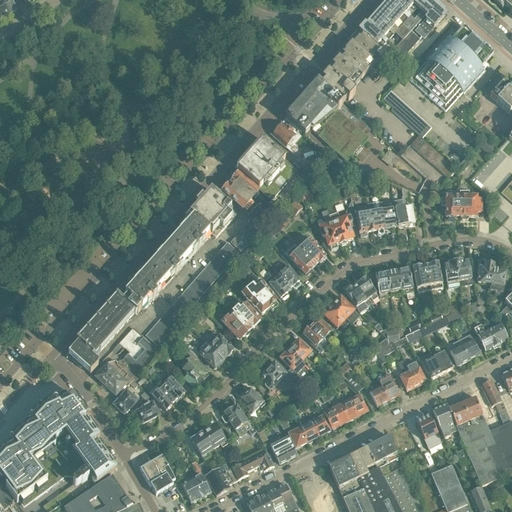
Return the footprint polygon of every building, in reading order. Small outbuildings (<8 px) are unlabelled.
[(17,11),(9,0),(0,0),(0,2),(10,16),(17,11)] [(406,29),(410,33),(425,16),(427,18),(414,32),(423,41),(443,19),(443,18),(444,17),(435,9),(436,9),(425,0),(391,0),(361,34),(382,53),(380,51),(387,42),(395,34),(410,17),(417,8),(421,12),(414,20),(406,29)] [(511,0),(497,0),(511,12),(511,0)] [(0,22),(0,23),(10,16),(0,2),(0,22)] [(410,17),(395,34),(403,41),(411,33),(410,33),(406,29),(414,20),(410,17)] [(471,35),(463,29),(463,28),(462,29),(450,42),(446,39),(425,62),(426,63),(409,82),(444,114),(462,95),(463,96),(484,73),(480,69),(493,55),(491,53),(490,52),(485,48),(485,47),(484,47),(471,36),(472,35),(471,35)] [(406,75),(414,66),(405,58),(420,41),(411,33),(403,41),(396,50),(388,58),(406,75)] [(380,62),(384,57),(380,54),(382,53),(361,34),(332,67),(317,84),(342,106),(346,101),(348,102),(355,95),(351,92),(378,61),(380,62)] [(380,51),(382,53),(388,58),(396,50),(387,42),(380,51)] [(511,84),(506,79),(489,99),(511,119),(511,84)] [(366,138),(371,131),(342,106),(317,84),(285,121),(286,122),(303,136),(304,138),(310,132),(345,164),(353,156),(362,164),(370,154),(362,146),(367,140),(366,138)] [(385,108),(394,98),(390,93),(381,103),(385,108)] [(394,98),(385,108),(390,112),(399,102),(394,98)] [(394,116),(403,106),(399,102),(390,112),(394,116)] [(403,106),(394,116),(399,120),(408,110),(403,106)] [(403,124),(412,114),(408,110),(399,120),(403,124)] [(412,114),(403,124),(408,128),(417,118),(412,114)] [(412,132),(421,122),(417,118),(408,128),(412,132)] [(295,146),(303,136),(286,122),(282,126),(281,125),(271,136),(291,154),(294,154),(297,150),(297,148),(295,146)] [(421,122),(412,132),(417,136),(426,126),(421,122)] [(421,140),(422,140),(430,130),(426,126),(417,136),(418,137),(421,140)] [(425,143),(422,140),(421,140),(418,137),(410,147),(416,152),(425,143)] [(491,156),(496,150),(486,141),(481,147),(491,156)] [(262,142),(236,172),(272,203),(298,173),(262,142)] [(423,158),(431,148),(425,143),(416,152),(423,158)] [(431,148),(423,158),(429,163),(437,153),(431,148)] [(435,169),(444,159),(437,153),(429,163),(435,169)] [(444,159),(435,169),(441,174),(450,164),(444,159)] [(409,162),(407,164),(425,180),(427,177),(409,162)] [(463,174),(470,168),(465,163),(459,170),(463,174)] [(450,164),(441,174),(448,180),(456,170),(450,164)] [(311,184),(315,179),(307,172),(303,177),(311,184)] [(238,177),(235,174),(230,180),(233,183),(230,185),(257,209),(257,208),(269,219),(274,224),(277,221),(273,218),(277,214),(257,196),(259,194),(239,176),(238,177)] [(351,192),(360,190),(371,189),(369,179),(349,182),(351,192)] [(248,218),(257,209),(230,185),(228,187),(227,186),(224,186),(221,190),(221,193),(248,218)] [(402,199),(402,201),(407,229),(408,228),(415,227),(413,220),(416,220),(415,217),(413,217),(411,209),(410,209),(407,193),(402,191),(402,193),(403,199),(402,199)] [(304,202),(309,197),(304,193),(300,198),(304,202)] [(459,194),(459,199),(459,219),(460,219),(460,220),(462,222),(467,222),(469,220),(469,219),(477,219),(477,214),(481,214),(481,202),(477,202),(477,199),(469,199),(469,194),(459,194)] [(220,234),(236,217),(214,197),(198,215),(208,224),(220,234)] [(459,219),(459,199),(446,199),(446,200),(441,200),(441,208),(445,208),(445,217),(447,219),(455,219),(459,219)] [(393,204),(394,206),(394,209),(395,216),(397,230),(398,230),(399,230),(407,229),(402,201),(393,203),(393,204)] [(293,219),(302,210),(295,203),(287,213),(293,219)] [(351,203),(345,216),(345,219),(340,221),(337,215),(329,218),(339,245),(339,246),(341,247),(347,245),(348,243),(347,242),(352,241),(353,239),(351,233),(354,232),(353,229),(354,228),(351,220),(354,219),(351,203)] [(367,206),(368,207),(368,208),(372,234),(376,233),(377,234),(385,233),(381,211),(380,206),(380,203),(367,206)] [(381,211),(385,233),(397,231),(397,230),(395,216),(394,209),(394,206),(393,204),(380,206),(381,211)] [(372,234),(368,208),(368,207),(364,208),(364,209),(365,216),(363,217),(362,214),(357,215),(357,218),(356,218),(359,236),(372,234)] [(339,245),(329,218),(327,212),(324,214),(322,214),(323,219),(326,226),(319,229),(323,239),(325,239),(328,247),(330,248),(331,252),(338,250),(336,245),(339,245)] [(126,300),(140,312),(141,312),(141,311),(144,312),(152,303),(157,298),(157,297),(175,277),(175,278),(179,272),(197,252),(202,247),(210,238),(209,235),(210,235),(215,240),(220,234),(208,224),(198,215),(193,220),(193,221),(185,230),(184,230),(179,235),(180,236),(172,246),(171,245),(170,246),(171,246),(162,256),(162,255),(157,261),(157,262),(149,271),(148,271),(148,272),(140,282),(139,281),(134,287),(126,296),(125,297),(127,298),(126,298),(127,299),(126,299),(127,300),(126,300)] [(277,227),(282,232),(286,228),(281,223),(277,227)] [(247,225),(244,229),(244,230),(254,238),(257,235),(247,225)] [(277,236),(282,232),(277,227),(272,231),(277,236)] [(244,229),(239,234),(240,234),(250,243),(254,238),(244,230),(244,229)] [(239,234),(235,239),(236,239),(246,248),(250,243),(240,234),(239,234)] [(271,244),(264,236),(255,247),(256,248),(256,249),(259,253),(271,244)] [(310,242),(305,237),(299,243),(295,246),(315,268),(319,264),(325,258),(310,241),(310,242)] [(236,239),(235,239),(230,244),(241,253),(246,248),(236,239)] [(233,255),(237,251),(228,244),(225,248),(233,255)] [(305,277),(310,272),(311,271),(315,268),(295,246),(285,255),(286,257),(289,260),(305,277)] [(230,259),(233,255),(225,248),(221,252),(229,259),(230,259)] [(226,262),(229,259),(221,252),(217,256),(226,263),(226,262)] [(223,266),(226,263),(217,256),(213,261),(222,267),(223,266)] [(243,260),(240,264),(238,266),(242,269),(247,269),(251,266),(243,260)] [(463,264),(462,260),(454,261),(458,283),(459,289),(472,287),(467,263),(463,264)] [(219,270),(222,267),(213,261),(210,265),(218,272),(219,270)] [(443,267),(444,272),(446,286),(447,291),(459,289),(458,283),(454,261),(447,263),(448,266),(443,267)] [(480,263),(477,285),(491,287),(494,270),(494,267),(485,266),(486,263),(480,263)] [(296,291),(300,287),(300,286),(298,283),(299,283),(284,264),(274,272),(275,274),(276,275),(289,291),(292,288),(294,290),(296,291)] [(216,274),(218,272),(210,265),(208,267),(206,269),(208,271),(210,272),(214,276),(216,274)] [(426,268),(430,292),(443,290),(438,266),(430,267),(430,268),(426,268)] [(417,295),(430,292),(426,268),(421,269),(413,270),(417,295)] [(212,278),(214,276),(210,272),(208,271),(206,269),(203,272),(201,274),(208,280),(210,281),(212,278)] [(494,270),(491,287),(490,292),(495,293),(494,298),(502,298),(502,294),(503,294),(505,277),(504,275),(498,274),(498,270),(494,270)] [(402,272),(397,273),(402,297),(406,296),(407,301),(414,300),(408,271),(402,272)] [(397,273),(386,276),(390,299),(402,297),(397,273)] [(201,274),(197,279),(205,286),(208,284),(209,282),(210,281),(208,280),(201,274)] [(289,297),(287,295),(290,292),(289,291),(276,275),(267,283),(269,286),(280,300),(281,300),(282,302),(284,302),(288,298),(289,297)] [(226,280),(231,285),(235,281),(230,276),(226,280)] [(386,276),(375,278),(379,299),(379,301),(390,299),(386,276)] [(197,279),(194,283),(202,290),(205,286),(197,279)] [(360,285),(356,287),(367,302),(364,304),(367,307),(367,308),(370,312),(375,309),(369,301),(371,299),(373,303),(379,299),(371,286),(371,287),(366,280),(365,281),(362,280),(360,282),(360,285)] [(279,307),(259,282),(241,296),(248,305),(249,304),(254,311),(255,310),(261,318),(266,313),(265,311),(268,308),(272,313),(279,307)] [(194,283),(190,287),(198,294),(199,294),(202,290),(194,283)] [(195,298),(198,294),(190,287),(186,292),(194,299),(195,298)] [(346,294),(356,309),(361,314),(367,308),(367,307),(364,304),(367,302),(356,287),(352,290),(349,289),(347,291),(347,293),(346,294)] [(507,315),(511,310),(511,289),(509,292),(511,294),(511,295),(504,303),(508,307),(505,310),(502,313),(504,318),(507,315)] [(220,300),(224,296),(219,290),(214,294),(220,300)] [(192,302),(194,299),(186,292),(183,296),(191,303),(192,302)] [(187,307),(188,306),(191,303),(183,296),(179,300),(187,307)] [(485,301),(477,298),(478,306),(481,307),(483,307),(485,301)] [(333,306),(331,308),(349,324),(354,319),(356,321),(360,316),(355,311),(354,312),(340,299),(335,304),(333,305),(333,306)] [(137,315),(140,312),(126,300),(123,304),(121,303),(120,303),(111,313),(110,313),(110,314),(101,324),(100,324),(101,325),(91,335),(90,335),(91,336),(74,354),(78,357),(75,361),(83,368),(90,360),(91,359),(93,360),(93,359),(94,358),(95,359),(136,313),(137,315)] [(185,310),(187,307),(179,300),(175,304),(183,311),(185,310)] [(469,302),(462,304),(464,310),(471,308),(469,302)] [(233,314),(250,331),(253,328),(254,329),(259,323),(259,321),(242,303),(236,309),(237,310),(233,314)] [(181,314),(183,311),(175,304),(172,308),(180,315),(181,314)] [(201,310),(207,316),(211,311),(205,305),(201,310)] [(495,313),(495,312),(498,308),(491,305),(488,310),(495,313)] [(456,307),(449,308),(449,311),(450,317),(454,315),(455,315),(456,315),(457,314),(457,308),(456,307)] [(172,308),(168,312),(176,320),(178,318),(180,315),(172,308)] [(328,312),(323,317),(337,330),(335,332),(339,335),(344,340),(346,337),(341,333),(349,324),(331,308),(330,310),(328,310),(328,312)] [(209,317),(207,316),(201,310),(190,322),(194,325),(201,318),(205,322),(209,317)] [(449,311),(440,316),(442,320),(450,317),(449,311)] [(168,312),(164,317),(172,324),(174,322),(176,320),(168,312)] [(232,312),(226,318),(225,317),(220,321),(240,341),(244,337),(247,338),(250,335),(250,331),(233,314),(232,312)] [(447,318),(446,319),(448,323),(450,326),(465,319),(461,312),(457,314),(456,315),(455,315),(454,315),(450,317),(447,318)] [(171,326),(172,324),(164,317),(160,321),(169,328),(171,326)] [(319,319),(311,328),(324,340),(331,332),(336,337),(339,335),(335,332),(333,329),(332,331),(328,327),(319,319)] [(446,319),(432,326),(436,333),(450,326),(446,319)] [(167,329),(169,328),(160,321),(157,325),(165,332),(167,329)] [(414,332),(420,329),(419,323),(408,329),(410,333),(414,332)] [(164,333),(165,332),(157,325),(153,329),(153,330),(161,337),(164,333)] [(499,325),(488,331),(496,348),(500,346),(500,345),(507,342),(499,325)] [(422,331),(419,332),(422,339),(435,333),(432,326),(422,331)] [(485,353),(492,349),(492,350),(496,348),(488,331),(485,326),(481,328),(481,327),(473,331),(485,353)] [(311,328),(302,337),(315,349),(321,354),(329,346),(324,340),(311,328)] [(161,337),(153,330),(153,329),(149,334),(157,341),(161,337)] [(160,355),(155,350),(133,330),(112,353),(116,358),(124,350),(129,355),(123,362),(109,365),(93,382),(113,400),(125,387),(127,388),(133,382),(134,382),(135,383),(141,377),(160,355)] [(382,332),(379,334),(386,340),(387,342),(386,333),(385,331),(383,332),(382,332)] [(397,331),(386,333),(387,342),(388,344),(388,346),(393,344),(397,342),(399,341),(399,339),(398,332),(397,331)] [(419,332),(405,338),(408,343),(409,346),(422,339),(419,332)] [(146,338),(154,345),(157,341),(149,334),(145,338),(146,339),(146,338)] [(211,347),(224,360),(227,357),(228,358),(234,352),(220,338),(219,339),(216,336),(211,341),(214,344),(211,347)] [(469,362),(480,356),(470,337),(459,342),(469,362)] [(397,342),(393,344),(396,349),(400,347),(408,343),(405,338),(399,341),(397,342)] [(291,350),(289,351),(302,363),(307,358),(309,359),(313,356),(298,342),(294,346),(293,345),(290,349),(291,350)] [(457,368),(469,362),(459,342),(452,346),(453,348),(448,350),(457,368)] [(200,357),(208,364),(208,366),(210,368),(211,367),(214,370),(216,370),(219,367),(225,361),(224,360),(211,347),(210,346),(210,347),(207,344),(201,350),(204,353),(201,356),(200,357)] [(375,348),(380,353),(381,352),(387,348),(382,344),(375,348)] [(387,348),(381,352),(384,358),(397,351),(396,349),(393,344),(388,346),(388,347),(387,348)] [(351,365),(356,370),(367,361),(353,346),(353,363),(351,365)] [(198,359),(200,357),(201,356),(193,348),(190,351),(190,352),(196,357),(198,359)] [(285,356),(280,360),(290,370),(287,373),(288,374),(293,380),(297,377),(296,376),(305,367),(302,363),(289,351),(288,352),(288,351),(284,355),(285,356)] [(193,360),(196,357),(190,352),(186,357),(190,362),(188,364),(190,366),(184,372),(189,377),(185,380),(193,388),(197,385),(198,386),(200,386),(209,376),(193,360)] [(380,353),(376,356),(381,366),(387,363),(384,358),(381,352),(380,353)] [(438,357),(436,353),(431,355),(433,359),(441,376),(452,371),(444,354),(438,357)] [(430,382),(441,376),(433,359),(431,355),(426,358),(428,362),(421,365),(430,382)] [(319,356),(315,360),(322,367),(326,363),(319,356)] [(406,394),(416,389),(410,377),(405,368),(402,362),(397,365),(403,375),(398,378),(406,394)] [(425,384),(415,363),(405,368),(410,377),(416,389),(425,384)] [(286,376),(275,365),(261,379),(266,384),(265,385),(265,388),(269,392),(272,392),(280,383),(284,387),(289,382),(295,389),(299,386),(293,380),(288,374),(286,376)] [(338,373),(345,380),(349,376),(354,372),(348,365),(338,373)] [(509,393),(511,390),(511,381),(508,374),(501,378),(509,393)] [(160,387),(175,403),(178,400),(179,400),(185,395),(172,380),(171,381),(168,376),(158,386),(159,387),(160,387)] [(362,390),(349,376),(345,380),(358,394),(362,390)] [(141,377),(135,383),(140,388),(146,382),(141,377)] [(380,388),(388,403),(399,397),(390,379),(379,385),(380,388)] [(133,382),(127,388),(127,389),(130,386),(134,390),(138,386),(133,382)] [(175,403),(160,387),(159,387),(151,396),(153,398),(152,398),(165,412),(172,407),(171,406),(175,403)] [(377,409),(388,403),(380,388),(369,394),(377,409)] [(460,408),(458,404),(450,407),(464,440),(504,424),(489,389),(481,393),(482,396),(475,400),(475,401),(460,408)] [(265,406),(251,391),(251,390),(246,395),(245,395),(242,398),(242,399),(241,401),(242,401),(248,408),(245,411),(251,417),(260,408),(261,410),(265,406)] [(124,416),(125,415),(127,415),(129,413),(129,411),(136,403),(126,393),(114,407),(124,416)] [(80,405),(76,399),(71,398),(68,400),(68,399),(63,403),(56,402),(53,404),(53,403),(44,410),(41,412),(32,419),(30,422),(28,428),(24,432),(12,441),(13,441),(10,443),(9,450),(4,454),(2,456),(2,455),(0,456),(0,482),(7,493),(12,494),(15,498),(16,498),(18,501),(24,509),(34,501),(35,501),(65,479),(73,480),(86,470),(89,475),(88,474),(73,484),(72,486),(73,487),(55,500),(62,509),(76,499),(102,482),(114,473),(117,470),(96,442),(100,439),(85,419),(86,419),(87,414),(82,407),(82,408),(80,406),(80,405)] [(355,415),(357,419),(367,414),(364,407),(362,405),(362,401),(359,398),(357,399),(356,399),(353,401),(351,399),(348,401),(351,406),(352,406),(354,410),(353,411),(355,415)] [(349,423),(357,419),(355,415),(353,411),(354,410),(352,406),(351,406),(348,401),(344,402),(345,404),(340,407),(349,423)] [(142,425),(159,416),(152,404),(142,409),(142,411),(136,414),(142,425)] [(303,408),(305,412),(312,408),(309,404),(303,408)] [(341,427),(349,423),(340,407),(335,410),(334,408),(331,409),(334,415),(335,415),(337,419),(336,420),(338,424),(339,423),(341,427)] [(457,431),(449,411),(447,407),(432,413),(444,441),(452,438),(450,434),(457,431)] [(248,426),(237,408),(232,411),(225,415),(225,416),(221,419),(225,425),(229,423),(235,432),(239,438),(242,439),(246,436),(247,433),(248,432),(251,436),(257,433),(252,424),(248,426)] [(331,432),(341,427),(339,423),(338,424),(336,420),(337,419),(335,415),(334,415),(331,409),(327,411),(328,413),(323,416),(331,432)] [(322,418),(311,424),(319,438),(320,438),(321,438),(325,436),(325,435),(330,433),(327,427),(322,418)] [(415,425),(427,452),(441,446),(428,419),(415,425)] [(279,423),(284,432),(289,429),(285,420),(279,423)] [(299,430),(306,445),(307,444),(308,445),(313,443),(313,441),(319,438),(311,424),(299,430)] [(203,434),(214,451),(220,446),(222,450),(227,446),(214,426),(203,434)] [(289,436),(288,436),(289,438),(296,450),(306,445),(299,430),(289,436)] [(263,444),(268,441),(263,432),(258,434),(263,444)] [(207,455),(214,451),(203,434),(191,441),(204,462),(209,459),(207,455)] [(375,443),(384,462),(394,456),(384,437),(378,440),(379,441),(375,443)] [(288,439),(270,448),(275,457),(274,457),(276,460),(279,466),(281,465),(296,457),(288,441),(288,439)] [(365,448),(374,466),(384,462),(375,443),(365,448)] [(365,471),(374,466),(365,448),(356,453),(365,471)] [(456,455),(459,465),(469,460),(466,451),(456,455)] [(231,468),(228,470),(226,471),(229,476),(234,485),(238,483),(239,483),(248,478),(247,474),(260,467),(263,474),(274,469),(266,453),(233,470),(231,468)] [(367,475),(365,471),(356,453),(341,460),(353,482),(367,475)] [(234,467),(237,465),(239,465),(235,458),(230,461),(234,467)] [(175,490),(177,488),(176,486),(167,468),(162,459),(140,471),(150,488),(151,487),(156,497),(171,488),(172,491),(175,490)] [(204,477),(204,476),(198,467),(196,463),(192,466),(199,478),(182,487),(180,484),(176,486),(177,488),(182,498),(186,496),(191,506),(211,495),(204,483),(207,482),(205,478),(204,477)] [(206,463),(198,467),(204,476),(211,472),(206,463)] [(206,478),(205,478),(207,482),(217,499),(230,491),(229,487),(234,485),(229,476),(226,471),(228,470),(225,466),(224,466),(206,478)] [(315,473),(324,492),(326,495),(340,488),(329,466),(315,473)] [(470,511),(464,497),(451,468),(442,473),(441,472),(431,477),(443,506),(445,511),(470,511)] [(315,473),(306,478),(315,496),(324,492),(315,473)] [(301,479),(295,482),(305,501),(315,496),(306,478),(302,480),(301,479)] [(132,509),(127,502),(119,489),(112,479),(64,511),(141,511),(139,506),(132,509)] [(21,511),(7,493),(0,482),(0,511),(21,511)] [(381,484),(359,493),(364,504),(385,494),(381,484)] [(297,511),(293,503),(285,487),(276,492),(283,508),(284,511),(297,511)] [(475,511),(491,511),(482,489),(469,495),(475,511)] [(284,511),(283,508),(276,492),(266,497),(273,511),(284,511)] [(385,494),(364,504),(367,511),(375,511),(390,506),(385,494)] [(273,511),(266,497),(247,507),(249,511),(273,511)] [(325,511),(345,511),(351,510),(346,498),(324,508),(325,511)]
